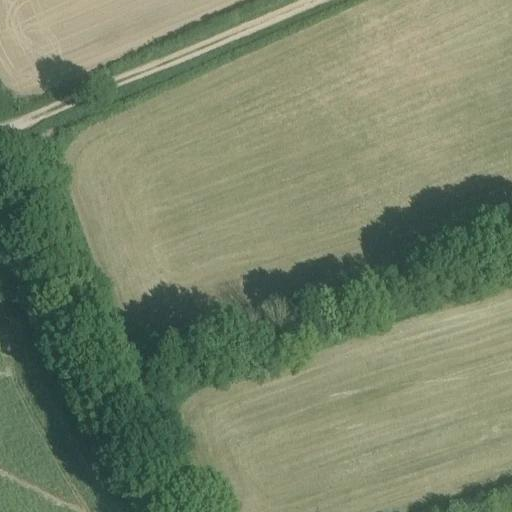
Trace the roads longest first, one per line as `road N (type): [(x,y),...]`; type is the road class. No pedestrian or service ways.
road 1 (track): [(0,133),(309,0)]
road 2 (unclassified): [(143,511),(51,348),(0,214)]
